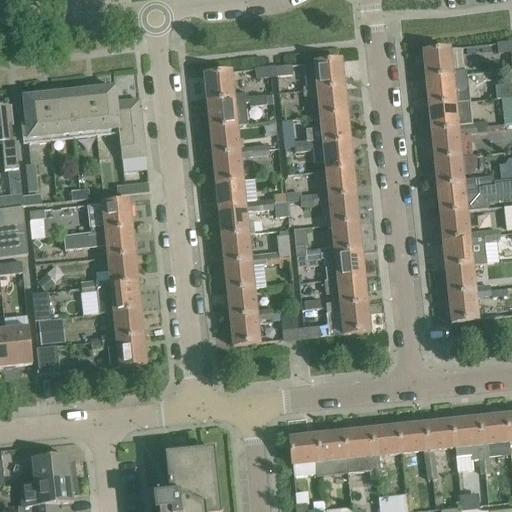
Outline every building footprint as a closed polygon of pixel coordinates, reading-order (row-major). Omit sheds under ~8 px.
[(0,0),(0,8),(4,7),(5,8),(6,8),(6,7),(49,0),(0,0)] [(499,54),(511,53),(511,43),(498,45),(498,46),(499,54)] [(452,78),(452,73),(450,50),(423,53),(426,81),(452,78)] [(318,93),(345,90),(342,62),(304,66),(306,89),(317,87),(318,93)] [(292,76),(291,67),(276,69),(277,78),(292,76)] [(271,79),(270,69),(255,71),(256,80),(271,79)] [(452,78),(426,81),(429,108),(456,105),(454,84),(468,82),(467,72),(452,73),(452,78)] [(233,102),(233,96),(231,73),(204,76),(207,105),(233,102)] [(501,100),(511,98),(511,85),(494,87),(495,101),(501,100)] [(120,134),(117,104),(115,89),(104,90),(104,87),(98,87),(96,96),(92,96),(97,137),(119,134),(120,134)] [(317,87),(306,89),(303,89),(304,99),(318,98),(320,119),(348,116),(345,90),(318,93),(317,87)] [(97,137),(92,96),(88,97),(85,89),(79,89),(80,93),(69,94),(74,139),(97,137)] [(51,101),(47,101),(51,141),(74,139),(69,94),(59,95),(58,92),(52,92),(51,101)] [(51,141),(47,101),(43,101),(40,94),(34,94),(34,97),(23,99),(25,119),(21,120),(23,144),(51,141)] [(248,94),(233,96),(233,102),(207,105),(210,131),(236,128),(234,106),(249,104),(248,94)] [(270,107),(269,98),(252,100),(253,109),(270,107)] [(511,123),(511,98),(501,100),(503,124),(511,123)] [(120,134),(119,134),(122,160),(146,158),(139,102),(117,104),(120,134)] [(470,104),(456,105),(429,108),(431,136),(458,133),(458,128),(472,126),(470,104)] [(10,109),(0,109),(0,143),(2,144),(5,174),(19,172),(16,141),(13,141),(10,109)] [(348,116),(320,119),(322,133),(310,134),(311,143),(322,142),(323,147),(351,144),(348,116)] [(472,126),(473,135),(487,133),(487,128),(487,125),(472,126)] [(473,135),(472,126),(458,128),(458,133),(431,136),(434,162),(461,159),(459,136),(473,135)] [(239,151),(236,128),(210,131),(213,158),(239,156),(239,151)] [(311,143),(308,143),(309,153),(324,151),(326,173),(353,170),(351,144),(323,147),(322,142),(311,143)] [(309,153),(308,143),(294,145),(295,155),(309,153)] [(253,149),(254,158),(269,156),(268,148),(253,149)] [(253,149),(239,151),(239,156),(240,159),(254,158),(253,149)] [(240,159),(239,156),(213,158),(216,185),(242,182),(240,159)] [(461,159),(434,162),(437,189),(464,186),(464,181),(461,159)] [(28,192),(38,191),(35,167),(25,168),(28,192)] [(356,198),(353,170),(326,173),(328,196),(329,201),(356,198)] [(494,188),(493,183),(493,178),(478,180),(479,189),(481,189),(494,188)] [(481,189),(479,189),(478,180),(464,181),(464,186),(437,189),(440,217),(467,214),(466,202),(478,201),(482,196),(481,189)] [(494,188),(481,189),(482,196),(486,200),(511,197),(511,180),(507,181),(493,183),(494,188)] [(242,182),(216,185),(219,213),(245,210),(244,205),(242,182)] [(149,194),(148,185),(125,188),(126,197),(149,194)] [(125,188),(116,189),(117,198),(126,197),(125,188)] [(91,200),(91,191),(82,192),(82,200),(91,200)] [(82,192),(72,193),(73,201),(82,200),(82,192)] [(315,198),(300,199),(299,194),(290,195),(291,205),(300,204),(301,209),(316,207),(315,198)] [(275,196),(276,206),(287,205),(286,195),(275,196)] [(0,211),(23,211),(21,196),(0,198),(0,211)] [(26,207),(43,205),(42,196),(25,198),(26,207)] [(328,196),(315,198),(316,207),(330,206),(332,229),(359,226),(356,198),(329,201),(328,196)] [(259,203),(260,212),(275,211),(274,202),(259,203)] [(129,203),(102,205),(89,207),(92,231),(105,229),(105,234),(132,231),(129,203)] [(259,203),(244,205),(245,210),(219,213),(222,239),(248,237),(246,214),(260,212),(259,203)] [(302,218),(301,209),(300,204),(291,205),(292,219),(302,218)] [(288,218),(287,205),(276,206),(277,219),(288,218)] [(23,211),(0,211),(0,260),(28,257),(23,211)] [(46,221),(45,211),(29,212),(30,222),(46,221)] [(469,236),(467,214),(440,217),(443,243),(470,240),(469,236)] [(359,226),(332,229),(334,250),(335,255),(362,252),(359,226)] [(105,229),(92,231),(90,231),(91,236),(63,239),(65,254),(107,249),(108,261),(135,258),(132,231),(105,234),(105,229)] [(497,233),(483,235),(484,244),(498,242),(497,233)] [(470,240),(443,243),(446,271),(473,268),(487,266),(484,244),(483,235),(469,236),(470,240)] [(251,259),(248,237),(222,239),(224,267),(251,264),(251,259)] [(278,239),(280,256),(265,258),(266,267),(281,265),(280,261),(291,259),(289,237),(278,239)] [(320,252),(305,253),(305,247),(296,248),(297,259),(306,258),(307,263),(321,262),(320,252)] [(335,255),(334,250),(320,252),(321,262),(326,261),(328,283),(365,280),(362,252),(335,255)] [(108,261),(109,272),(97,274),(98,285),(110,284),(111,288),(138,285),(135,258),(108,261)] [(251,264),(224,267),(227,294),(254,291),(252,268),(266,267),(265,258),(251,259),(251,264)] [(306,258),(297,259),(298,268),(307,267),(307,263),(306,258)] [(291,259),(280,261),(281,265),(281,271),(293,270),(291,259)] [(21,264),(0,266),(0,277),(22,275),(21,264)] [(475,290),(473,268),(446,271),(448,298),(475,295),(475,290)] [(46,275),(37,283),(45,293),(55,285),(46,275)] [(332,299),(333,306),(326,306),(327,315),(330,315),(341,314),(340,310),(368,307),(365,280),(328,283),(330,299),(332,299)] [(98,285),(96,285),(97,294),(99,316),(114,315),(141,312),(138,285),(111,288),(110,284),(98,285)] [(97,294),(96,285),(82,287),(82,296),(97,294)] [(475,290),(475,295),(476,300),(490,298),(490,293),(489,289),(475,290)] [(254,291),(227,294),(230,321),(257,319),(256,314),(254,291)] [(507,291),(490,293),(490,298),(490,300),(507,298),(507,291)] [(50,321),(48,295),(32,296),(34,322),(50,321)] [(475,295),(448,298),(451,325),(478,322),(476,300),(475,295)] [(321,303),(305,305),(306,313),(322,311),(321,303)] [(341,314),(330,315),(333,338),(371,334),(368,307),(340,310),(341,314)] [(141,312),(114,315),(116,337),(102,338),(103,348),(108,347),(117,346),(117,342),(144,339),(141,312)] [(256,314),(257,319),(257,323),(272,321),(271,312),(256,314)] [(281,316),(284,343),(299,341),(296,315),(281,316)] [(257,323),(257,319),(230,321),(233,348),(260,345),(257,323)] [(38,322),(41,345),(65,342),(62,320),(38,322)] [(28,329),(5,332),(9,368),(32,366),(28,329)] [(304,331),(305,340),(306,340),(320,339),(319,339),(319,330),(304,331)] [(5,332),(0,332),(0,369),(9,368),(5,332)] [(117,346),(108,347),(111,370),(147,366),(144,339),(117,342),(117,346)] [(38,350),(40,369),(40,377),(61,375),(58,348),(38,350)] [(506,417),(479,420),(482,448),(488,447),(509,445),(506,417)] [(482,448),(479,420),(452,423),(455,451),(456,463),(472,461),(471,449),(477,448),(478,463),(489,461),(488,447),(482,448)] [(452,423),(425,426),(428,454),(429,467),(434,467),(436,480),(437,480),(434,453),(455,451),(452,423)] [(428,454),(425,426),(398,429),(401,456),(428,454)] [(401,456),(398,429),(371,431),(376,474),(381,474),(387,473),(385,458),(401,456)] [(371,431),(344,434),(348,477),(371,475),(376,474),(371,431)] [(344,434),(317,437),(319,464),(314,465),(316,480),(348,477),(344,434)] [(319,464),(317,437),(290,440),(292,467),(314,465),(319,464)] [(221,511),(215,451),(203,452),(202,443),(164,447),(169,496),(158,497),(158,494),(157,494),(158,511),(221,511)] [(35,485),(75,480),(74,464),(69,465),(68,458),(32,461),(35,485)] [(489,461),(478,463),(480,477),(491,475),(489,461)] [(429,467),(424,468),(426,481),(436,480),(434,467),(429,467)] [(376,474),(371,475),(372,489),(382,487),(381,474),(376,474)] [(75,480),(35,485),(23,486),(25,508),(18,509),(17,511),(48,511),(48,507),(56,506),(73,504),(72,497),(77,497),(75,480)] [(460,511),(482,511),(481,497),(460,499),(460,511)] [(383,511),(409,511),(408,499),(382,501),(383,511)] [(323,503),(312,505),(312,511),(323,510),(323,503)]
